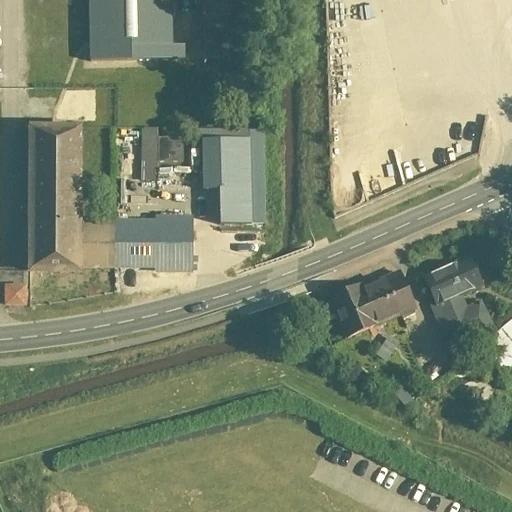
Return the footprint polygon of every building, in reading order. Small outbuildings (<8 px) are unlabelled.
[(167,0),(83,0),(84,70),(181,68),(181,54),(168,54),(167,0)] [(80,130),(27,131),(28,275),(81,275),(81,225),(80,130)] [(158,141),(158,131),(139,131),(139,178),(177,178),(177,141),(158,141)] [(203,192),(220,192),(220,228),(263,227),(261,134),(219,135),(219,143),(202,144),(203,192)] [(114,225),(114,275),(192,274),(191,224),(114,225)] [(81,225),(81,275),(114,275),(114,225),(81,225)] [(476,327),(487,322),(480,305),(465,311),(460,299),(481,289),(481,287),(487,285),(481,272),(474,275),(469,263),(424,283),(436,308),(431,310),(448,347),(479,334),(476,327)] [(347,341),(415,312),(400,276),(360,293),(359,289),(330,301),(347,341)] [(0,308),(19,308),(20,287),(0,287),(0,308)] [(511,322),(479,341),(497,374),(511,366),(511,322)]
